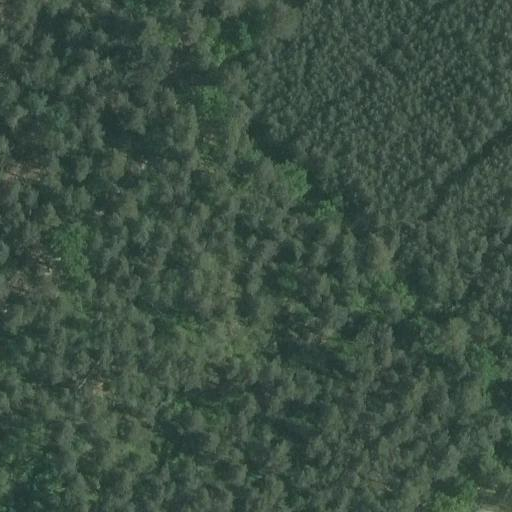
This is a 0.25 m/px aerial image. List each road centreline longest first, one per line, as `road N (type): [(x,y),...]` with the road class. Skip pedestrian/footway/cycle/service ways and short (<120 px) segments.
road 1 (track): [(0,331),(294,0)]
road 2 (track): [(205,101),(106,0)]
